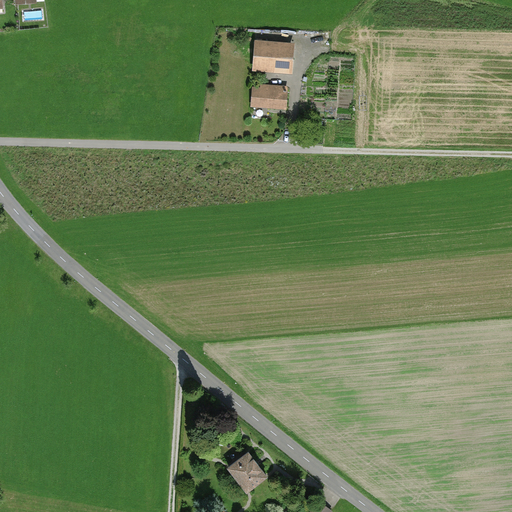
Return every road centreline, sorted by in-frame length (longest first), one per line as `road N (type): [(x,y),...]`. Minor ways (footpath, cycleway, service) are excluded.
road 1 (tertiary): [(0,190),(71,267),(374,511)]
road 2 (track): [(322,151),(511,155)]
road 3 (track): [(172,511),(182,358)]
